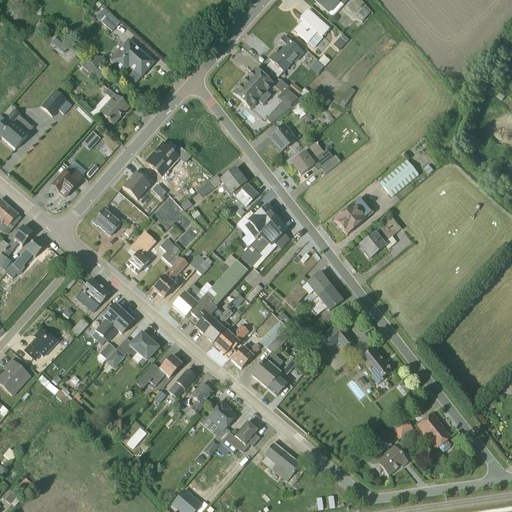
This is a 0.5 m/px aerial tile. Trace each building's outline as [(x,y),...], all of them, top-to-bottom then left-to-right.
[(317,0),(314,3),(331,18),(342,6),(343,7),(348,0),(317,0)] [(313,49),(329,31),(327,30),(331,26),(311,8),(306,13),(297,5),(293,9),(303,17),(300,20),(303,22),(294,33),(313,49)] [(361,23),(370,13),(363,7),(354,18),(361,23)] [(100,11),(96,16),(102,22),(100,24),(111,33),(119,24),(109,15),(107,17),(100,11)] [(58,37),(51,45),(62,56),(70,47),(71,48),(58,37)] [(284,73),(293,63),(295,65),(303,56),(283,38),(277,46),(280,49),(276,54),(275,52),(269,60),(271,62),(265,68),(277,79),(283,72),(284,73)] [(338,51),(345,43),(339,38),(332,46),(338,51)] [(135,85),(154,64),(128,40),(108,62),(122,75),(129,68),(133,72),(128,78),(135,85)] [(101,63),(93,56),(87,62),(96,69),(101,63)] [(323,56),(318,62),(324,68),(329,62),(323,56)] [(104,76),(87,62),(81,68),(98,83),(104,76)] [(316,62),(310,69),(317,75),(323,68),(316,62)] [(255,71),(233,95),(249,110),(256,102),(261,107),(269,98),(265,94),(272,87),(255,71)] [(301,101),(280,82),(274,89),(280,94),(276,99),(281,104),(274,112),(279,116),(286,108),(289,111),(296,104),(301,101)] [(99,115),(112,127),(128,109),(107,91),(104,95),(105,96),(89,115),(95,119),(99,115)] [(40,109),(51,119),(66,102),(55,92),(40,109)] [(308,94),(301,101),(296,104),(300,108),(302,106),(304,107),(311,98),(308,94)] [(0,140),(14,152),(34,129),(13,111),(4,122),(0,118),(0,140)] [(327,118),(325,115),(313,125),(317,130),(320,128),(322,130),(332,121),(329,116),(327,118)] [(284,126),(269,138),(281,154),(297,142),(284,126)] [(99,141),(91,134),(81,146),(89,152),(99,141)] [(162,144),(145,164),(162,179),(178,161),(184,165),(190,159),(178,148),(173,153),(162,144)] [(315,145),(290,165),(300,177),(316,164),(325,175),(340,163),(335,157),(330,161),(324,152),(322,154),(315,145)] [(418,177),(406,162),(379,184),(391,198),(418,177)] [(432,171),(428,166),(423,170),(428,175),(432,171)] [(60,193),(66,198),(82,179),(70,168),(52,188),(58,194),(60,193)] [(244,186),(233,172),(219,182),(215,176),(205,185),(195,193),(201,199),(220,185),(229,198),(232,195),(236,199),(247,186),(245,183),(244,186)] [(149,187),(134,174),(121,190),(136,203),(149,187)] [(194,182),(185,190),(189,194),(197,186),(194,182)] [(443,191),(434,182),(407,206),(415,215),(443,191)] [(166,195),(157,186),(151,192),(162,202),(165,199),(163,198),(166,195)] [(258,196),(247,186),(236,199),(245,208),(258,196)] [(186,195),(180,189),(173,195),(179,201),(186,195)] [(333,220),(347,236),(372,216),(358,199),(333,220)] [(21,220),(0,201),(0,233),(5,238),(21,220)] [(191,207),(187,202),(180,207),(184,212),(191,207)] [(275,219),(266,207),(247,222),(244,219),(235,226),(245,238),(241,241),(247,250),(275,219)] [(244,214),(239,209),(235,214),(240,219),(244,214)] [(106,210),(93,224),(109,238),(122,224),(106,210)] [(247,250),(240,258),(251,269),(261,258),(259,256),(268,246),(270,248),(285,232),(275,219),(247,250)] [(387,247),(384,243),(401,229),(393,219),(359,247),(370,260),(387,247)] [(169,239),(177,230),(172,226),(164,234),(169,239)] [(32,235),(22,228),(7,247),(0,256),(0,268),(4,272),(11,262),(7,259),(18,245),(22,248),(32,235)] [(137,254),(127,267),(137,275),(148,262),(143,257),(155,243),(144,234),(131,249),(137,254)] [(45,247),(36,239),(12,268),(18,273),(32,257),(35,259),(45,247)] [(172,269),(179,260),(176,257),(180,253),(167,240),(160,248),(166,254),(161,259),(172,269)] [(302,250),(297,255),(302,260),(307,255),(302,250)] [(195,271),(204,262),(198,256),(189,266),(195,271)] [(215,309),(251,269),(240,258),(204,297),(189,314),(199,323),(213,308),(215,309)] [(175,288),(170,283),(186,266),(179,260),(172,269),(153,291),(159,296),(164,300),(175,288)] [(210,267),(204,262),(195,271),(202,277),(210,267)] [(315,300),(328,287),(319,275),(307,282),(303,278),(283,301),(292,310),(308,293),(315,300)] [(108,296),(91,281),(75,298),(93,313),(108,296)] [(244,299),(250,304),(261,290),(256,285),(244,299)] [(189,314),(204,297),(192,286),(172,308),(185,319),(189,314)] [(328,287),(315,300),(308,307),(315,318),(324,311),(327,314),(340,303),(328,287)] [(237,310),(244,302),(239,297),(232,305),(237,310)] [(91,339),(96,344),(123,314),(114,306),(101,319),(104,322),(94,333),(96,334),(91,339)] [(203,337),(222,315),(213,308),(199,323),(194,329),(203,337)] [(226,310),(222,315),(203,337),(212,345),(228,327),(224,323),(232,315),(226,310)] [(292,324),(281,313),(276,318),(280,322),(279,323),(286,329),(292,324)] [(133,323),(123,314),(96,344),(100,347),(105,343),(107,344),(116,334),(120,337),(133,323)] [(76,339),(88,327),(81,321),(70,333),(76,339)] [(266,350),(286,329),(279,323),(259,344),(266,350)] [(327,350),(337,343),(343,350),(352,343),(338,326),(319,340),(327,350)] [(92,331),(88,327),(76,339),(81,343),(92,331)] [(232,352),(248,334),(240,327),(231,337),(226,332),(213,346),(224,356),(229,350),(232,352)] [(34,364),(41,357),(43,359),(58,342),(49,334),(47,337),(40,331),(33,338),(36,341),(23,354),(34,364)] [(64,334),(62,339),(66,343),(72,341),(73,337),(69,332),(64,334)] [(157,349),(140,334),(131,345),(125,340),(105,364),(113,371),(126,356),(132,360),(136,355),(145,363),(146,362),(151,366),(155,361),(150,357),(157,349)] [(287,339),(282,334),(266,350),(270,354),(251,377),(266,390),(279,375),(275,372),(282,364),(272,356),(287,339)] [(104,360),(113,350),(108,345),(99,355),(104,360)] [(243,349),(231,362),(241,371),(260,349),(256,345),(248,353),(243,349)] [(391,373),(372,350),(354,365),(359,371),(364,366),(372,376),(369,378),(377,387),(390,376),(389,375),(391,373)] [(180,366),(170,358),(159,371),(153,366),(136,386),(142,391),(149,383),(152,386),(154,388),(164,377),(168,380),(180,366)] [(0,387),(13,399),(31,380),(11,362),(4,370),(6,372),(0,378),(0,387)] [(279,375),(266,390),(276,398),(288,384),(283,380),(296,366),(291,362),(279,375)] [(194,379),(186,372),(175,384),(178,387),(173,393),(171,392),(169,394),(176,400),(194,379)] [(66,399),(60,393),(58,392),(48,385),(49,384),(41,377),(37,382),(61,404),(66,399)] [(211,395),(201,386),(190,398),(196,403),(183,417),(189,422),(207,403),(205,402),(211,395)] [(60,393),(66,399),(69,395),(63,390),(60,393)] [(158,405),(165,398),(159,393),(153,401),(158,405)] [(76,395),(71,402),(79,409),(82,404),(79,401),(80,399),(76,395)] [(66,399),(61,404),(61,405),(64,408),(69,402),(66,399)] [(225,430),(236,418),(227,410),(227,409),(221,403),(201,425),(216,438),(202,453),(207,458),(229,434),(225,430)] [(0,416),(3,419),(9,413),(0,405),(0,416)] [(448,438),(430,416),(417,427),(422,433),(420,434),(426,442),(428,440),(440,455),(449,447),(444,441),(448,438)] [(400,441),(413,431),(402,418),(390,428),(400,441)] [(253,428),(247,423),(234,439),(236,440),(232,445),(243,454),(249,448),(251,450),(259,440),(250,432),(253,428)] [(134,450),(147,435),(140,428),(126,443),(134,450)] [(298,465),(273,445),(263,457),(264,459),(261,463),(284,482),(298,465)] [(401,469),(408,463),(392,447),(371,466),(379,475),(382,472),(388,478),(399,467),(401,469)] [(10,464),(16,457),(9,450),(2,457),(5,459),(0,464),(6,469),(10,464)] [(200,467),(205,462),(199,457),(194,462),(200,467)] [(236,476),(244,466),(239,462),(230,472),(236,476)] [(24,481),(17,488),(27,498),(35,490),(24,481)] [(0,498),(8,489),(1,483),(0,484),(0,498)] [(35,509),(47,496),(40,490),(29,503),(35,509)] [(11,505),(17,497),(12,494),(6,501),(11,505)]
